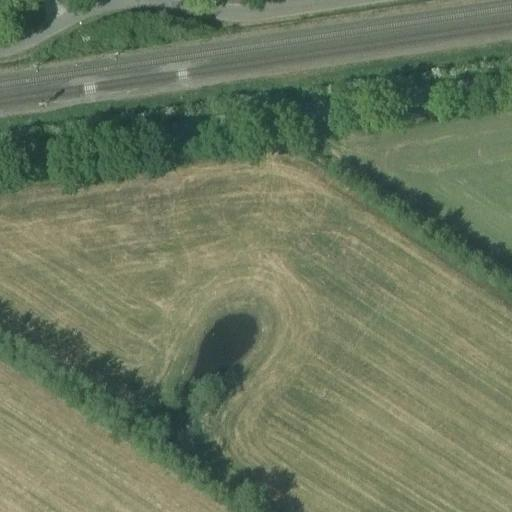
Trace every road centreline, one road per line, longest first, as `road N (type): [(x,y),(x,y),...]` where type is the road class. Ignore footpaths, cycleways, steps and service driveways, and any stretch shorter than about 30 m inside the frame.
road 1 (unclassified): [(0,158),(511,82)]
road 2 (unclassified): [(0,50),(115,4),(148,1),(223,14),(352,0)]
